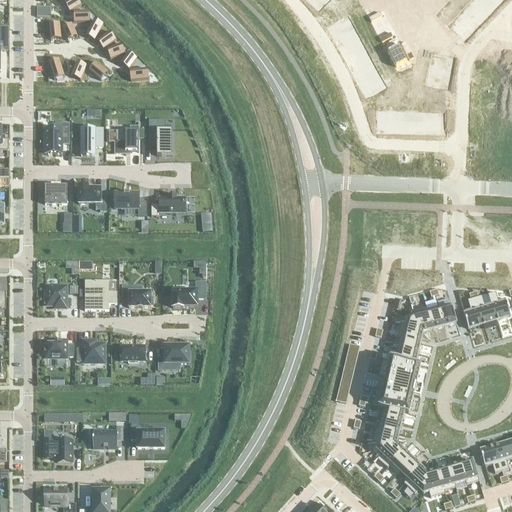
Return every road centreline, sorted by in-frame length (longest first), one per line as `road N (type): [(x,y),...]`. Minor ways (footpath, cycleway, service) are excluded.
road 1 (residential): [(359,463),(341,448),(389,253),(457,254)]
road 2 (residential): [(290,0),(334,67),(364,138),(382,148),(459,147)]
road 3 (secondary): [(309,298),(288,379),(242,468),(203,511)]
road 4 (residential): [(322,187),(458,187)]
road 5 (residential): [(459,147),(465,63),(493,26)]
road 6 (residential): [(511,366),(485,359),(452,378),(445,413),(467,428)]
